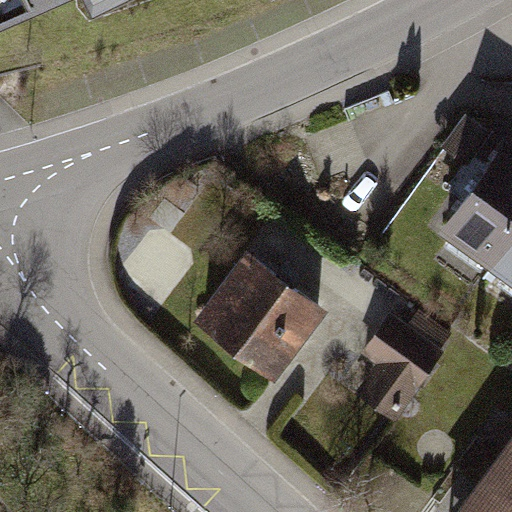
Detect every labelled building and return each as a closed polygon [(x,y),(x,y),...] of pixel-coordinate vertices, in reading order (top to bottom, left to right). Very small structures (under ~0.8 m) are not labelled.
[(0,0),(0,19),(39,0),(0,0)] [(511,140),(507,138),(441,231),(511,281),(511,140)] [(246,247),(194,317),(278,380),(330,310),(246,247)] [(454,333),(419,308),(409,322),(392,310),(363,351),(379,362),(358,391),(395,417),(454,333)] [(511,511),(511,447),(467,511),(511,511)]
